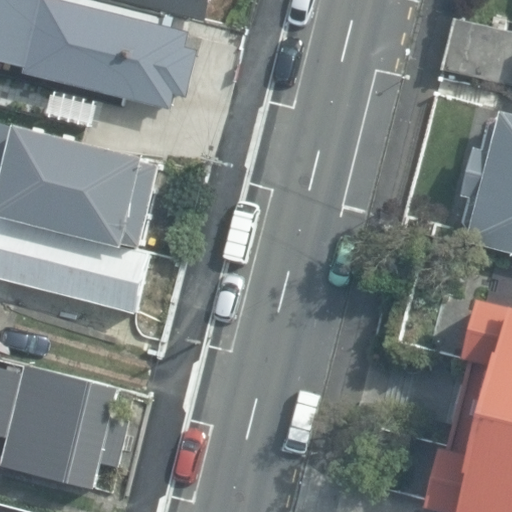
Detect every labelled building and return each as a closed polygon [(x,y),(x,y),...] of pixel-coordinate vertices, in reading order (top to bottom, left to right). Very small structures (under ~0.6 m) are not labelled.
[(30,74),(177,109),(181,95),(182,95),(195,98),(206,51),(193,47),(196,33),(178,28),(181,16),(115,0),(0,0),(0,60),(32,68),(30,74)] [(126,0),(211,21),(216,0),(126,0)] [(448,70),(511,85),(511,32),(460,20),(448,70)] [(511,113),(509,113),(498,153),(495,152),(480,148),(467,196),(484,201),(474,241),(511,251),(511,113)] [(0,214),(130,246),(131,242),(147,246),(167,166),(150,162),(151,159),(0,122),(0,214)] [(0,277),(142,314),(156,259),(0,217),(0,277)] [(511,511),(511,304),(485,298),(469,358),(484,362),(462,452),(447,448),(433,505),(462,511),(511,511)] [(8,467),(101,490),(107,463),(126,468),(138,423),(117,418),(124,390),(33,367),(31,376),(0,368),(0,433),(15,438),(8,467)]
